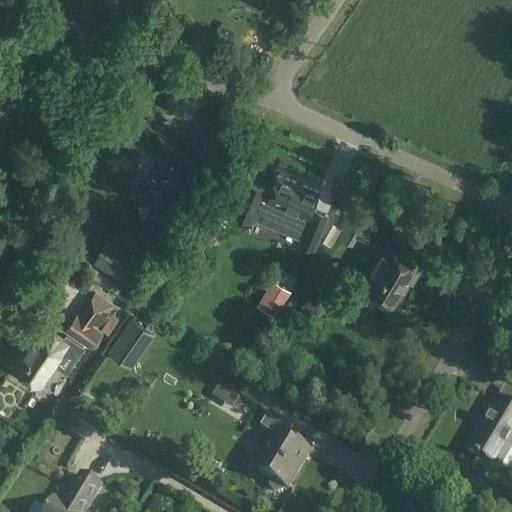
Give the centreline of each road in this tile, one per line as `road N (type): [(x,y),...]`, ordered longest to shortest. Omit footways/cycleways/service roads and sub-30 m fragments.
road 1 (unclassified): [(343,511),(511,244)]
road 2 (residential): [(268,103),(11,0)]
road 3 (residential): [(511,209),(268,103)]
road 4 (residential): [(268,103),(335,0)]
